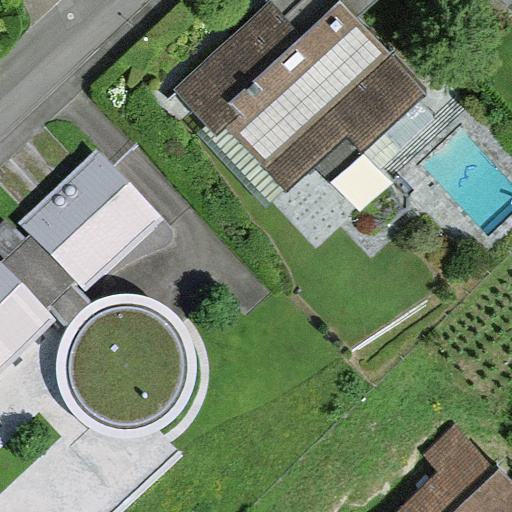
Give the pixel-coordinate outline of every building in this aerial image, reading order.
[(261,0),(184,73),(291,186),(321,157),(338,174),(434,84),(354,0),(337,0),(304,31),(274,0),(261,0)] [(161,227),(101,161),(29,227),(89,292),(161,227)] [(0,378),(54,329),(0,271),(0,378)] [(155,316),(132,311),(94,323),(74,347),(68,375),(75,404),(98,427),(133,437),(170,423),(190,395),(191,359),(175,330),(155,316)] [(449,460),(397,511),(507,511),(511,507),(511,479),(458,427),(437,448),(449,460)]
